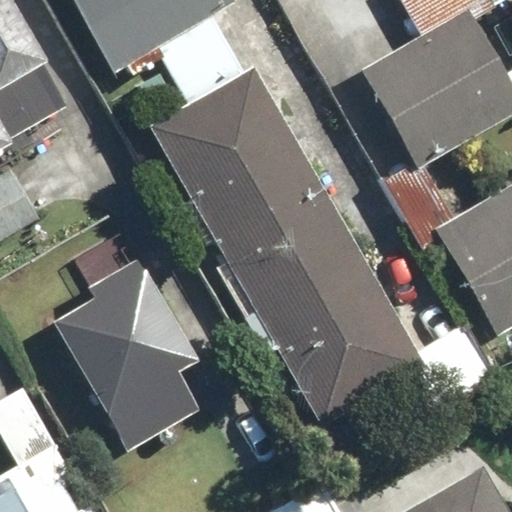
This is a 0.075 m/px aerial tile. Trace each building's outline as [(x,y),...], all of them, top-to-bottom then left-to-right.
[(61,0),(105,74),(228,2),(226,0),(61,0)] [(399,0),(418,32),(353,70),(412,170),(511,111),(511,91),(469,19),(493,6),(489,0),(399,0)] [(0,138),(58,105),(0,4),(0,138)] [(247,65),(143,123),(314,424),(412,369),(435,408),(493,376),(462,322),(410,351),(247,65)] [(6,168),(0,171),(0,238),(35,219),(6,168)] [(511,182),(429,228),(491,338),(511,326),(511,182)] [(87,296),(44,321),(121,451),(194,408),(170,368),(191,356),(132,256),(81,286),(87,296)] [(0,511),(91,511),(20,385),(0,396),(0,438),(13,461),(0,468),(0,511)] [(504,511),(478,467),(399,511),(504,511)]
